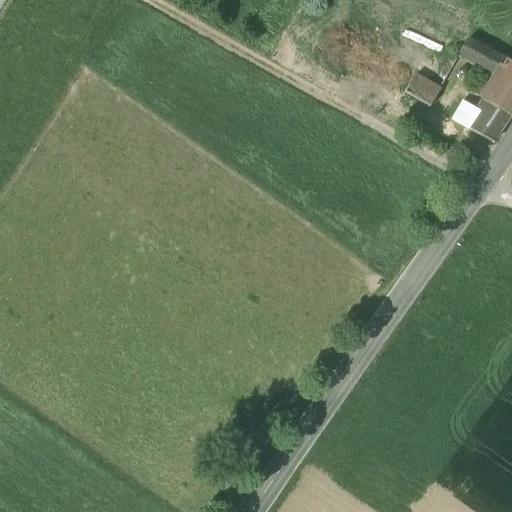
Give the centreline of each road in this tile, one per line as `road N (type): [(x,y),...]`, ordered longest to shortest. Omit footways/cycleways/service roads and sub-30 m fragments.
road 1 (unclassified): [(251,511),(511,141)]
road 2 (track): [(474,192),(132,0)]
